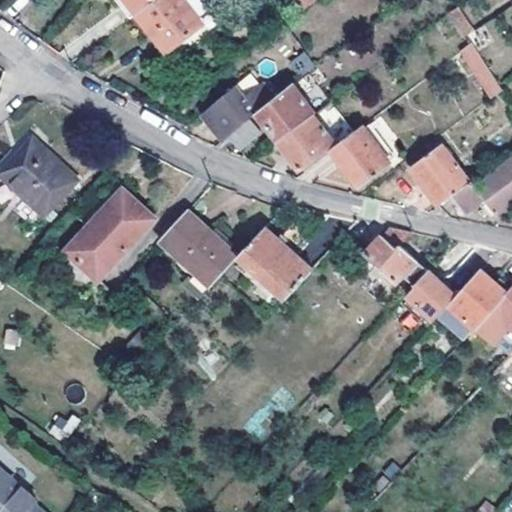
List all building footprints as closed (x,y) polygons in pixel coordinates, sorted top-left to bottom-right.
[(119,0),(132,17),(138,12),(127,0),(119,0)] [(127,0),(138,12),(153,0),(127,0)] [(183,0),(153,0),(138,12),(166,50),(201,23),(183,0)] [(464,36),(474,29),(458,4),(447,11),(464,36)] [(282,52),(302,76),(317,63),(297,39),(282,52)] [(502,89),(471,41),(461,48),(492,97),(502,89)] [(313,115),(316,114),(292,84),(257,114),(279,141),(313,115)] [(231,136),(252,118),(257,114),(232,86),(223,93),(202,113),(226,141),(231,136)] [(331,102),(316,114),(313,115),(336,144),(353,131),(331,102)] [(336,144),(313,115),(279,141),(302,170),(333,146),(336,144)] [(376,117),(370,121),(394,153),(399,149),(376,117)] [(252,118),(231,136),(242,149),(263,131),(252,118)] [(353,131),(336,144),(333,146),(362,183),(396,157),(394,153),(370,121),(368,119),(353,131)] [(3,170),(49,212),(84,175),(38,133),(3,170)] [(477,177),(473,172),(448,138),(419,159),(447,199),(462,189),(477,177)] [(479,176),(477,177),(462,189),(474,206),(492,193),(504,208),(511,203),(511,158),(483,180),(479,176)] [(479,167),(473,172),(477,177),(479,176),(484,172),(479,167)] [(157,217),(124,187),(94,221),(98,225),(69,255),(99,283),(157,217)] [(237,255),(238,254),(188,208),(159,240),(210,286),(237,255)] [(350,227),(381,233),(389,225),(358,219),(350,227)] [(238,254),(237,255),(285,299),(313,268),(264,225),(238,254)] [(381,233),(403,238),(410,231),(389,225),(381,233)] [(381,233),(350,227),(346,231),(366,249),(381,233)] [(414,283),(428,267),(400,241),(403,238),(381,233),(366,249),(397,278),(403,272),(414,283)] [(456,293),(448,302),(472,325),(473,325),(489,307),(510,285),(501,276),(497,281),(481,266),(456,293)] [(448,302),(456,293),(428,267),(414,283),(406,291),(433,317),(448,302)] [(511,282),(510,285),(489,307),(509,325),(511,327),(511,282)] [(492,343),(509,325),(489,307),(473,325),(492,343)] [(150,330),(137,344),(148,354),(161,340),(150,330)] [(129,374),(111,395),(128,410),(147,390),(129,374)] [(44,511),(36,504),(38,501),(0,466),(0,511),(44,511)]
